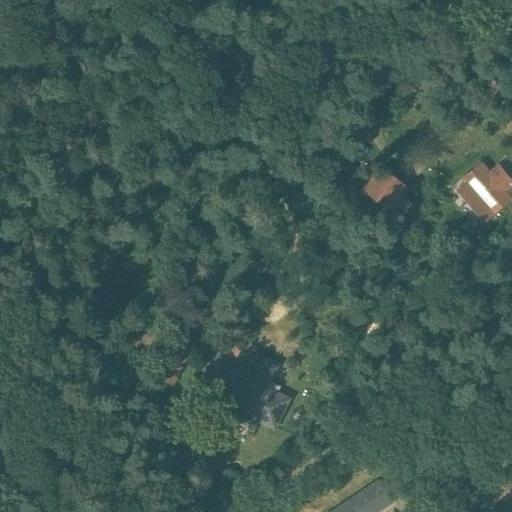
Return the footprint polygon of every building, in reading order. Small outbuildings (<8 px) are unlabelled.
[(490,173),(482,163),(464,179),(493,213),(511,197),(511,198),(511,180),(499,165),(490,173)] [(361,191),(391,214),(411,188),(382,165),(361,191)] [(327,287),(339,277),(320,255),(308,265),(327,287)] [(225,292),(209,283),(198,305),(214,313),(225,292)] [(154,377),(173,386),(197,339),(179,329),(154,377)] [(245,342),(220,330),(212,347),(237,359),(245,342)] [(249,423),(252,417),(275,428),(290,399),(267,387),(279,364),(258,354),(242,384),(233,380),(221,405),(223,409),(249,423)] [(441,403),(456,423),(465,417),(451,397),(441,403)] [(376,511),(392,501),(378,480),(330,511),(376,511)]
